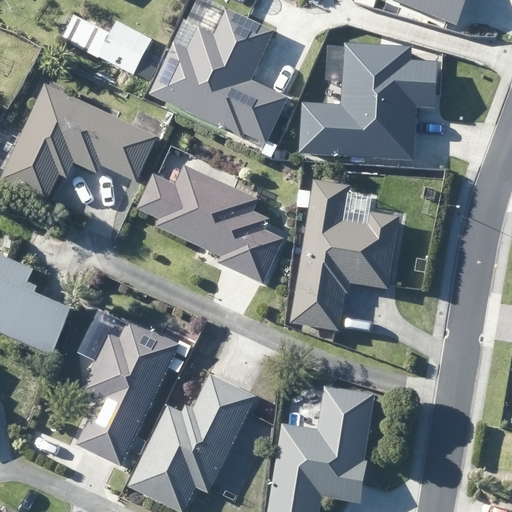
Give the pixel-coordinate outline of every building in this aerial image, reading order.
[(381,0),(457,27),(466,0),(381,0)] [(275,33),(231,12),(217,40),(202,33),(191,55),(178,49),(154,99),(264,152),(287,103),(250,85),(275,33)] [(68,39),(140,75),(158,38),(123,20),(117,32),(81,14),(68,39)] [(411,56),(349,50),(343,111),(305,108),(300,160),(334,164),(334,157),(411,164),(416,114),(433,116),(437,68),(410,66),(411,56)] [(157,137),(47,87),(4,180),(47,200),(60,173),(71,177),(77,163),(100,173),(104,165),(137,180),(157,137)] [(262,234),(267,219),(252,214),(257,203),(185,170),(176,189),(155,180),(137,220),(223,259),(219,267),(262,286),(281,243),(262,234)] [(391,289),(401,218),(375,215),(373,226),(348,222),(353,188),(316,183),(295,326),(343,332),(351,283),(391,289)] [(75,313),(0,279),(0,332),(56,357),(75,313)] [(120,468),(168,371),(179,376),(186,362),(175,356),(179,347),(102,309),(80,356),(99,365),(85,394),(102,403),(80,448),(120,468)] [(254,399),(213,380),(195,418),(171,407),(132,490),(177,511),(184,511),(196,488),(209,494),(254,399)] [(375,399),(325,392),(319,434),(281,428),(269,511),(318,511),(320,501),(359,506),(375,399)]
